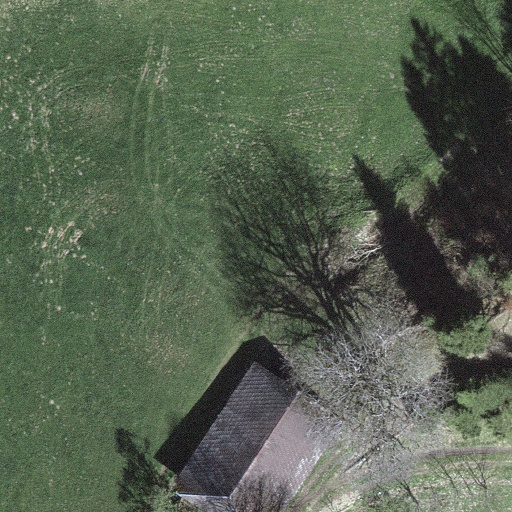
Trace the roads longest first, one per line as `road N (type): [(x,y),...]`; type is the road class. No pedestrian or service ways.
road 1 (track): [(511,342),(445,377),(353,448),(319,503)]
road 2 (track): [(511,462),(431,464),(358,479),(310,511)]
